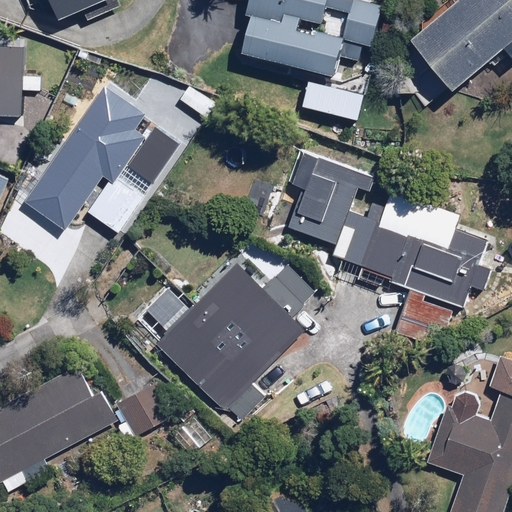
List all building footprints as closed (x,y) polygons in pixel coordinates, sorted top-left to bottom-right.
[(39,0),(45,13),(57,8),(62,21),(112,0),(39,0)] [(246,53),(251,54),(335,72),(343,38),(376,45),(384,5),(361,0),(250,0),(246,17),(254,18),(246,53)] [(453,90),(507,45),(511,50),(511,0),(454,0),(409,37),(453,90)] [(0,115),(21,116),(22,92),(39,93),(41,46),(0,44),(0,115)] [(155,120),(101,84),(46,168),(34,160),(12,192),(64,227),(80,202),(119,228),(143,192),(119,176),(155,120)] [(289,181),(307,188),(291,228),(342,248),(334,268),(361,279),(365,268),(410,286),(394,327),(429,341),(432,332),(444,336),(454,311),(425,299),(427,293),(462,307),(471,286),(485,291),(495,266),(480,260),(488,239),(456,227),(460,216),(395,189),(388,206),(375,200),(369,217),(352,210),(358,194),(368,198),(376,178),(303,148),(289,181)] [(0,202),(10,179),(0,174),(0,202)] [(307,329),(295,317),(318,294),(286,263),(263,286),(238,261),(193,307),(168,283),(144,308),(169,333),(146,357),(153,364),(167,350),(240,422),(266,395),(254,383),(307,329)] [(499,394),(489,423),(478,419),(485,399),(459,390),(434,466),(467,477),(455,511),(504,511),(511,488),(511,359),(500,355),(488,391),(499,394)] [(48,460),(120,421),(85,357),(0,403),(0,476),(8,491),(52,467),(48,460)] [(174,415),(158,382),(114,403),(129,436),(174,415)] [(188,408),(179,415),(185,422),(181,425),(202,448),(214,437),(188,408)] [(309,508),(295,478),(257,496),(264,511),(341,511),(334,496),(309,508)]
